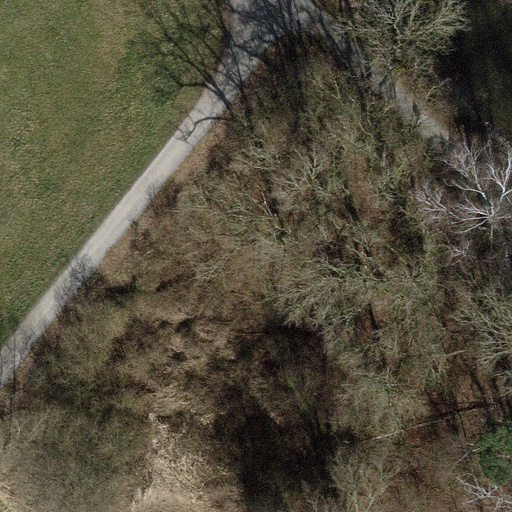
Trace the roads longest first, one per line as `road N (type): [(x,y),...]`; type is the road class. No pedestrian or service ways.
road 1 (track): [(253,0),(253,29),(231,81),(0,385)]
road 2 (track): [(511,206),(323,24),(281,0)]
